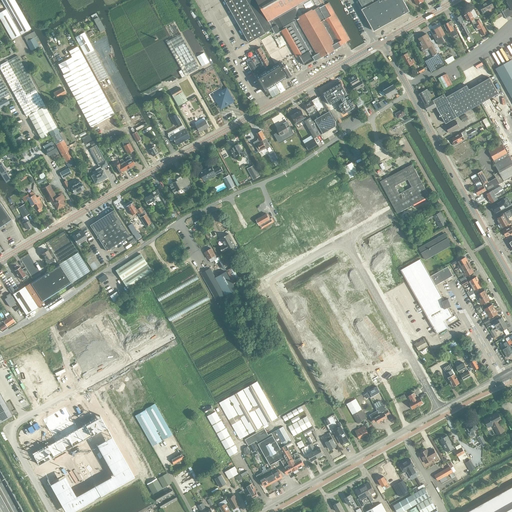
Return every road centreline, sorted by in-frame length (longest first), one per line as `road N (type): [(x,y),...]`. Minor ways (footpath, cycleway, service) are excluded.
road 1 (tertiary): [(0,260),(375,44)]
road 2 (unclassified): [(80,287),(179,220),(278,176),(410,92)]
road 3 (unclassified): [(168,336),(11,428),(52,511)]
road 4 (tertiary): [(511,279),(410,92)]
road 5 (unclassified): [(511,322),(404,139)]
road 6 (unclassified): [(343,239),(441,410)]
road 7 (unclassified): [(410,92),(511,23)]
